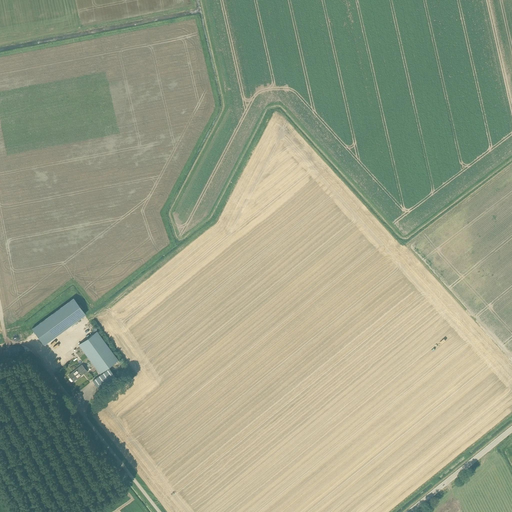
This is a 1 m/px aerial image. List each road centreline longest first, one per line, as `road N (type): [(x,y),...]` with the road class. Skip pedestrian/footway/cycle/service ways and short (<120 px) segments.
road 1 (unclassified): [(157,511),(34,352),(13,348)]
road 2 (tertiary): [(408,511),(511,428)]
